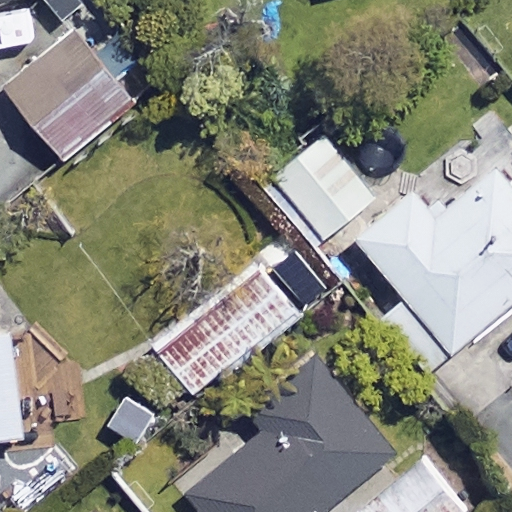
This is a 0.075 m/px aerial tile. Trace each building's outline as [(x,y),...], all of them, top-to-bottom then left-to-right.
[(84,4),(81,0),(30,0),(11,15),(33,44),(84,4)] [(132,98),(76,26),(3,84),(59,155),(132,98)] [(372,192),(320,132),(260,184),(313,244),(372,192)] [(511,191),(490,166),(430,216),(406,188),(351,235),(448,349),(511,294),(511,191)] [(294,306),(254,255),(147,338),(186,389),(294,306)] [(0,437),(16,435),(4,325),(0,325),(0,437)] [(251,415),(231,391),(201,416),(231,452),(184,492),(200,511),(309,511),(388,447),(317,361),(251,415)] [(457,511),(464,506),(421,454),(357,508),(360,511),(457,511)]
